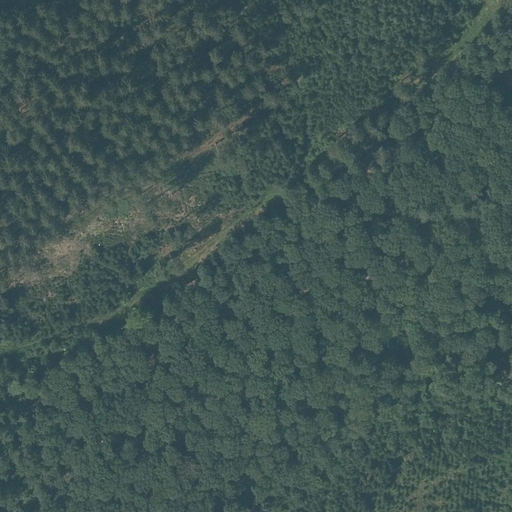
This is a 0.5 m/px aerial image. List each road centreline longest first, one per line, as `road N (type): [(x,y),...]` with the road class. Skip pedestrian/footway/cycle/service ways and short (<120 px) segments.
road 1 (track): [(145,477),(139,422),(161,284),(428,75),(501,0)]
road 2 (track): [(128,511),(145,477),(292,308)]
